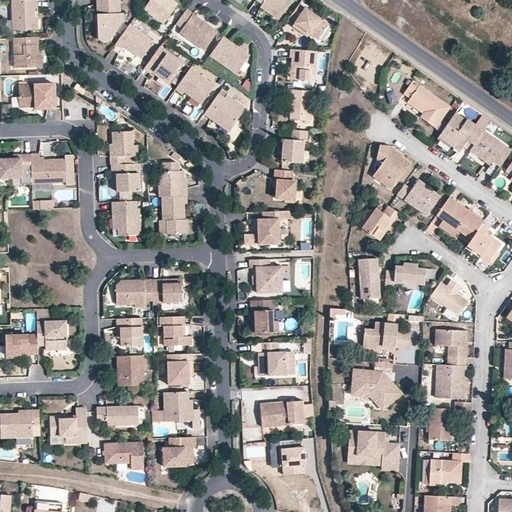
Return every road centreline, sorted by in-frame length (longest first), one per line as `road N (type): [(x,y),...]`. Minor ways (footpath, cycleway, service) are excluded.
road 1 (residential): [(216,173),(203,150),(85,66),(69,44),(66,0)]
road 2 (residential): [(228,484),(217,253)]
road 3 (residential): [(216,173),(255,152),(265,50),(252,27),(213,0)]
road 4 (residential): [(121,257),(93,236),(87,150),(78,135),(62,127),(0,130)]
road 5 (residential): [(0,390),(68,389),(89,376),(91,293),(108,262)]
road 6 (tertiary): [(339,0),(511,120)]
road 7 (track): [(187,511),(80,483),(0,473)]
road 8 (residential): [(477,483),(486,321),(499,296)]
road 9 (residential): [(511,216),(387,131)]
